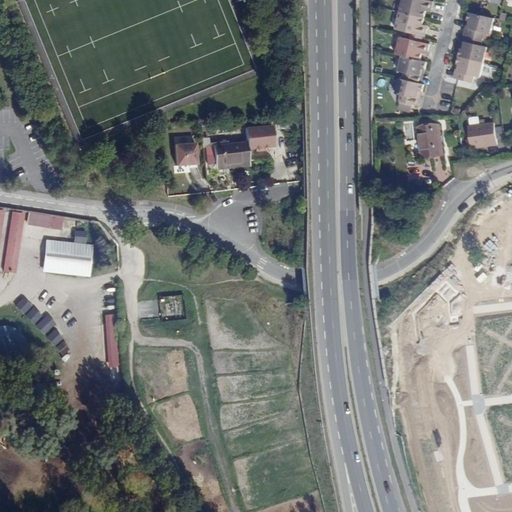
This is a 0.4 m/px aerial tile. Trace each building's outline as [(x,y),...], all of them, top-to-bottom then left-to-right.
[(406,0),(404,11),(434,18),(436,11),(430,9),(425,8),(426,5),(430,6),(432,0),(406,0)] [(400,28),(409,31),(421,34),(424,35),(425,28),(421,27),(422,23),(426,24),(432,25),(434,18),(404,11),(400,28)] [(466,33),(481,37),(482,31),(489,33),(492,17),(478,14),(468,11),(467,11),(466,18),(469,19),(466,33)] [(481,60),(482,60),(485,45),(480,44),(481,37),(466,33),(462,33),(462,35),(465,35),(462,47),(459,47),(457,54),(481,60)] [(394,53),(400,54),(419,59),(421,52),(422,48),(426,49),(428,42),(420,40),(407,37),(398,35),(394,53)] [(400,54),(395,76),(397,76),(418,81),(422,67),(423,68),(425,61),(419,59),(400,54)] [(452,77),(456,78),(470,82),(472,75),(478,76),(482,60),(481,60),(457,54),(455,63),(458,63),(455,77),(452,76),(452,77)] [(418,90),(419,90),(422,82),(420,82),(418,81),(397,76),(392,97),(393,97),(409,102),(414,103),(418,90)] [(408,109),(409,102),(393,97),(391,105),(408,109)] [(493,121),(467,124),(470,146),(481,144),(485,142),(487,142),(487,143),(496,142),(493,121)] [(441,125),(418,127),(421,156),(444,154),(441,125)] [(213,148),(215,163),(215,164),(249,161),(248,149),(275,146),(273,127),(246,130),(247,142),(226,145),(223,145),(213,146),(213,148)] [(195,164),(194,144),(174,145),(175,165),(195,164)] [(208,164),(215,163),(213,148),(206,149),(208,164)] [(27,213),(13,211),(5,271),(18,273),(27,213)] [(65,217),(30,212),(28,224),(63,230),(65,217)] [(88,231),(76,230),(74,243),(86,245),(88,231)] [(74,243),(50,241),(46,271),(90,276),(93,245),(86,245),(74,243)] [(24,298),(18,305),(27,312),(32,305),(24,298)] [(187,298),(160,301),(163,320),(163,324),(189,321),(187,298)] [(35,308),(29,314),(37,322),(43,316),(35,308)] [(48,315),(38,325),(46,333),(56,323),(48,315)] [(115,324),(103,326),(108,366),(119,364),(115,324)] [(56,329),(48,336),(57,346),(64,339),(56,329)] [(65,343),(58,348),(64,355),(71,349),(65,343)]
